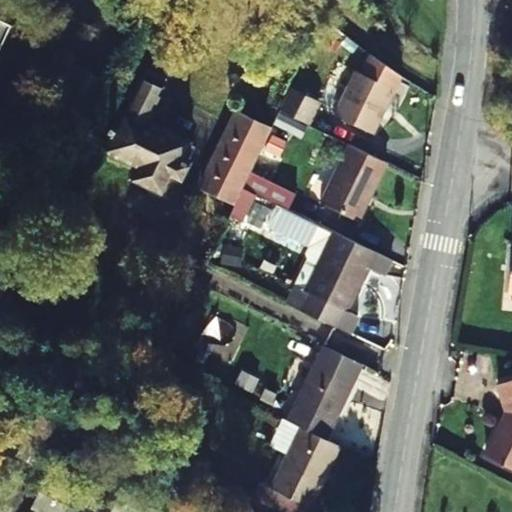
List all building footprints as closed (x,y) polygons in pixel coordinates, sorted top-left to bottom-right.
[(168,0),(161,15),(170,19),(179,0),(168,0)] [(0,127),(2,123),(11,106),(0,99),(0,43),(15,14),(0,6),(0,127)] [(252,24),(216,7),(210,20),(246,36),(252,24)] [(137,165),(132,176),(164,192),(172,176),(181,180),(189,163),(181,158),(188,144),(146,123),(171,70),(154,62),(144,81),(140,80),(137,81),(135,83),(134,86),(134,89),(135,91),(136,93),(126,113),(123,111),(116,127),(111,124),(101,143),(108,147),(107,150),(137,165)] [(339,118),(377,139),(408,80),(379,62),(369,78),(362,75),(339,118)] [(67,64),(55,97),(88,109),(100,76),(67,64)] [(285,117),(314,130),(323,111),(294,97),(285,117)] [(36,112),(14,100),(11,106),(2,123),(25,135),(36,112)] [(390,164),(354,147),(345,166),(327,207),(363,223),(390,164)] [(313,201),(327,207),(345,166),(332,160),(313,201)] [(244,191),(291,213),(298,197),(251,176),(244,191)] [(242,225),(255,199),(243,194),(230,219),(242,225)] [(399,262),(329,229),(313,263),(324,268),(311,296),(300,291),(299,290),(291,307),(355,337),(364,318),(353,313),(374,269),(392,276),(399,262)] [(324,268),(313,263),(300,291),(311,296),(324,268)] [(311,364),(300,390),(287,419),(301,425),(327,437),(360,362),(321,344),(311,364)] [(294,357),(283,383),(300,390),(311,364),(294,357)] [(511,380),(498,386),(509,416),(506,422),(504,421),(487,455),(511,467),(511,380)] [(271,444),(289,452),(301,425),(287,419),(284,417),(271,444)] [(301,425),(289,452),(273,487),(263,483),(256,499),(283,511),(316,511),(318,508),(312,504),(341,443),(327,437),(301,425)] [(161,511),(57,463),(33,511),(161,511)]
